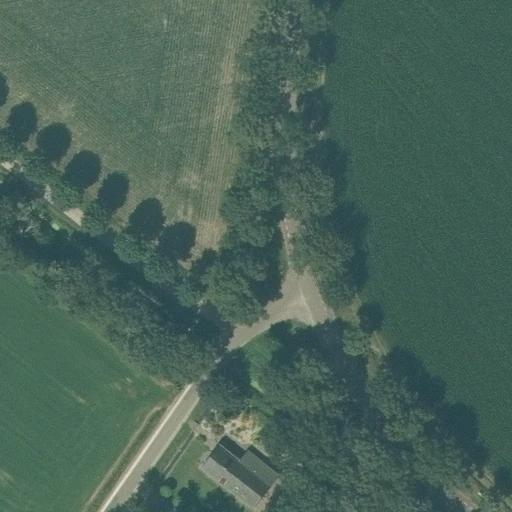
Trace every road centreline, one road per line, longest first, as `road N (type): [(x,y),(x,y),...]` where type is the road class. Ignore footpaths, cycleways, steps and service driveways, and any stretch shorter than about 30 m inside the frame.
road 1 (tertiary): [(308,298),(279,206),(271,104),(279,0)]
road 2 (tertiary): [(111,511),(244,324),(308,298)]
road 3 (track): [(0,154),(235,336)]
road 4 (tertiary): [(494,511),(344,366),(308,298)]
